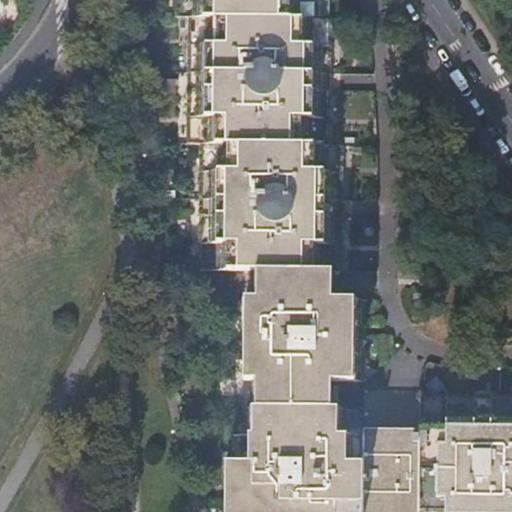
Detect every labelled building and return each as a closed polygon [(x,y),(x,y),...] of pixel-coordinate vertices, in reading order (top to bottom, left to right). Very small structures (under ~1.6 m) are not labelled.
[(204,142),(202,268),(247,269),(328,271),(342,271),(343,147),(334,147),(333,110),(334,90),(298,89),(298,73),(334,74),(334,45),(328,45),(328,40),(334,40),(334,17),(322,17),(322,0),(181,0),(181,14),(193,14),(193,37),(199,37),(199,42),(193,42),(192,115),(197,115),(198,120),(192,120),(191,142),(204,142)] [(298,89),(334,90),(334,74),(298,73),(298,89)] [(229,460),(227,511),(363,511),(365,434),(342,434),(342,408),(322,408),(322,379),(347,380),(348,300),(328,299),(328,271),(247,269),(247,379),(273,380),(272,407),(253,406),(252,433),(239,433),(238,461),(229,460)] [(419,511),(421,397),(421,392),(366,391),(365,434),(363,511),(419,511)] [(511,511),(511,397),(421,397),(419,511),(511,511)]
